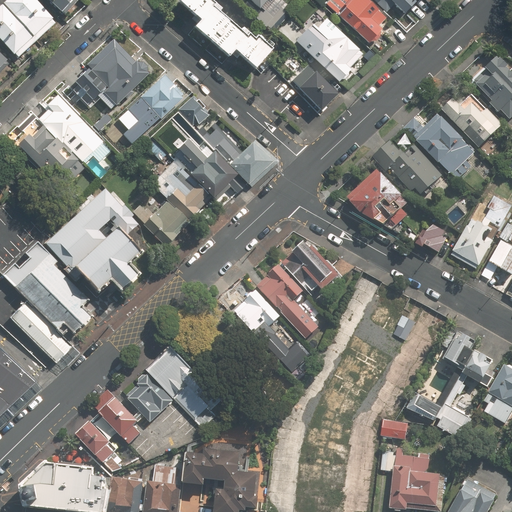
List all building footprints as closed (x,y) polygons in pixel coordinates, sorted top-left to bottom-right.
[(0,0),(0,6),(34,45),(58,22),(37,0),(0,0)] [(47,0),(62,15),(76,0),(47,0)] [(199,19),(192,27),(227,57),(233,51),(253,68),(270,49),(256,36),(253,39),(247,34),(245,36),(212,7),(214,4),(210,0),(180,0),(179,2),(199,19)] [(248,0),(251,3),(246,8),(268,27),(284,9),(275,1),(275,0),(248,0)] [(326,0),(324,4),(365,41),(377,28),(374,25),(382,16),(364,0),(326,0)] [(373,0),(396,22),(397,21),(402,26),(419,7),(411,0),(373,0)] [(0,6),(0,46),(14,63),(34,45),(0,6)] [(298,44),(336,81),(360,55),(322,19),(298,44)] [(94,63),(81,75),(110,107),(116,102),(119,104),(152,74),(140,60),(138,61),(122,43),(97,66),(94,63)] [(506,119),(511,113),(511,77),(494,58),(470,81),(488,100),(486,103),(495,112),(498,110),(506,119)] [(299,89),(297,90),(319,112),(335,96),(310,70),(307,67),(292,81),(299,89)] [(186,96),(166,74),(122,115),(136,130),(132,134),(137,141),(186,96)] [(72,80),(60,92),(73,105),(85,92),(72,80)] [(485,141),(500,127),(467,91),(455,102),(452,99),(441,110),(477,148),(485,157),(494,149),(485,141)] [(207,111),(210,108),(195,94),(178,110),(192,126),(198,121),(200,124),(209,116),(206,113),(208,112),(207,111)] [(73,153),(90,135),(81,126),(86,122),(60,96),(49,107),(51,108),(39,121),(73,153)] [(442,118),(439,116),(427,128),(417,118),(406,128),(418,141),(419,140),(441,163),(442,162),(458,179),(472,166),(467,160),(475,152),(463,140),(465,139),(443,117),(442,118)] [(29,134),(18,146),(62,189),(83,167),(43,128),(33,138),(29,134)] [(271,161),(250,144),(240,155),(216,128),(209,135),(207,132),(202,137),(210,145),(214,149),(215,148),(248,182),(271,161)] [(231,187),(237,193),(248,182),(215,148),(214,149),(210,145),(201,153),(186,136),(175,145),(178,148),(173,152),(193,174),(192,175),(213,198),(214,196),(217,200),(231,187)] [(392,141),(375,157),(387,170),(390,167),(412,190),(415,187),(422,195),(443,175),(415,145),(405,154),(392,141)] [(168,155),(156,144),(150,151),(161,161),(168,155)] [(189,222),(212,198),(174,161),(151,185),(168,202),(189,222)] [(377,171),(346,200),(353,208),(391,229),(395,225),(405,216),(399,209),(404,204),(397,197),(399,195),(377,171)] [(129,217),(131,216),(102,189),(44,244),(66,267),(63,270),(74,282),(81,276),(99,295),(111,283),(121,294),(140,275),(131,265),(142,255),(124,237),(137,225),(129,217)] [(451,253),(477,268),(511,207),(511,204),(495,195),(488,207),(490,208),(485,218),(486,218),(483,224),(478,221),(474,229),(467,225),(451,253)] [(190,223),(189,222),(168,202),(155,215),(148,209),(146,210),(141,205),(134,212),(146,224),(143,226),(165,248),(190,223)] [(511,225),(508,223),(499,238),(506,243),(508,239),(511,241),(511,225)] [(448,233),(434,225),(427,230),(423,228),(415,243),(423,247),(425,244),(438,252),(448,233)] [(20,265),(17,261),(2,275),(65,337),(72,330),(77,335),(95,316),(84,305),(88,301),(82,295),(84,293),(59,268),(62,264),(39,241),(26,253),(30,256),(20,265)] [(511,248),(500,241),(489,259),(481,273),(489,277),(496,265),(511,273),(511,248)] [(304,242),(281,262),(309,293),(318,285),(323,291),(340,275),(327,261),(326,262),(313,247),(311,250),(304,242)] [(303,291),(280,266),(258,286),(284,315),(287,312),(284,309),(303,291)] [(279,315),(256,289),(234,308),(265,343),(282,327),(275,319),(279,315)] [(344,511),(346,498),(331,497),(332,486),(348,487),(350,466),(332,464),(333,453),(351,455),(353,432),(345,431),(351,419),(356,421),(364,405),(360,402),(364,394),(376,400),(387,379),(374,372),(378,365),(391,372),(401,352),(385,343),(390,335),(406,343),(419,318),(371,293),(359,316),(374,324),(370,332),(355,324),(344,344),(357,351),(353,360),(339,353),(328,373),(344,381),(340,389),(324,381),(314,401),(324,407),(319,417),(320,418),(319,423),(302,422),(300,443),(314,445),(312,461),(295,459),(292,483),(309,485),(308,494),(291,492),(289,511),(344,511)] [(71,346),(24,304),(11,318),(56,362),(71,346)] [(296,311),(287,319),(293,326),(302,318),(296,311)] [(475,350),(479,343),(460,333),(445,360),(458,367),(437,405),(416,394),(409,407),(434,421),(437,417),(475,350)] [(0,343),(0,414),(38,379),(0,343)] [(285,355),(276,346),(269,352),(278,362),(285,355)] [(212,411),(223,402),(171,347),(146,369),(151,374),(175,400),(203,429),(211,422),(209,420),(213,417),(205,409),(208,407),(212,411)] [(475,350),(437,417),(441,419),(438,425),(460,438),(471,418),(450,405),(467,375),(488,387),(494,377),(488,374),(493,367),(491,366),(494,361),(475,350)] [(511,369),(506,366),(485,401),(489,403),(485,411),(506,423),(511,412),(511,369)] [(151,374),(127,397),(150,422),(151,423),(175,400),(151,374)] [(116,399),(100,413),(131,445),(142,435),(135,428),(139,424),(116,399)] [(382,421),(380,436),(405,439),(406,424),(382,421)] [(110,461),(114,455),(107,448),(110,445),(90,423),(75,436),(96,458),(97,458),(109,472),(118,468),(110,461)] [(201,428),(196,433),(201,437),(206,433),(201,428)] [(416,458),(400,456),(400,449),(394,449),(393,467),(391,467),(387,509),(404,510),(404,508),(438,511),(439,511),(443,477),(421,474),(422,469),(427,469),(428,459),(426,459),(427,455),(416,453),(416,458)] [(185,454),(182,486),(202,488),(203,482),(223,484),(222,493),(215,492),(212,511),(244,511),(245,510),(256,511),(257,500),(253,499),(256,476),(236,474),(238,454),(202,450),(202,456),(185,454)] [(381,451),(379,470),(388,470),(390,452),(381,451)] [(88,511),(106,511),(111,478),(99,477),(100,476),(95,475),(96,467),(48,462),(23,486),(26,506),(88,511)] [(176,487),(178,466),(156,464),(153,484),(147,483),(143,511),(178,511),(181,487),(176,487)] [(107,511),(138,511),(142,484),(111,480),(107,511)] [(494,495),(468,480),(465,485),(463,484),(448,511),(487,511),(494,501),(492,500),(494,495)]
